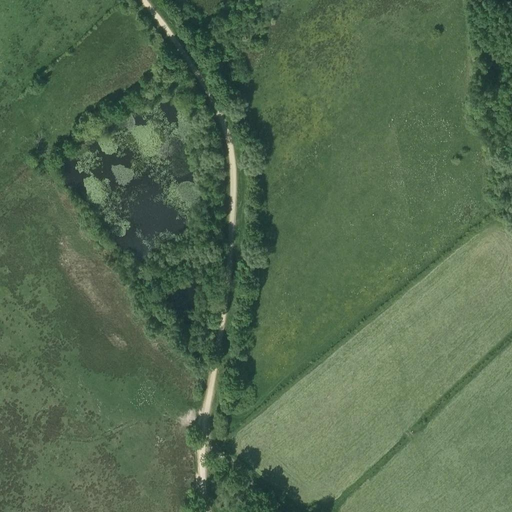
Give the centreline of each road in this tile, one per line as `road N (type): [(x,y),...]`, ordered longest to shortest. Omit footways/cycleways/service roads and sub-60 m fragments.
road 1 (unknown): [(291,511),(203,425),(216,427),(243,281),(244,175),(226,113),(148,0)]
road 2 (track): [(202,429),(227,290),(232,168),(219,114),(140,0)]
